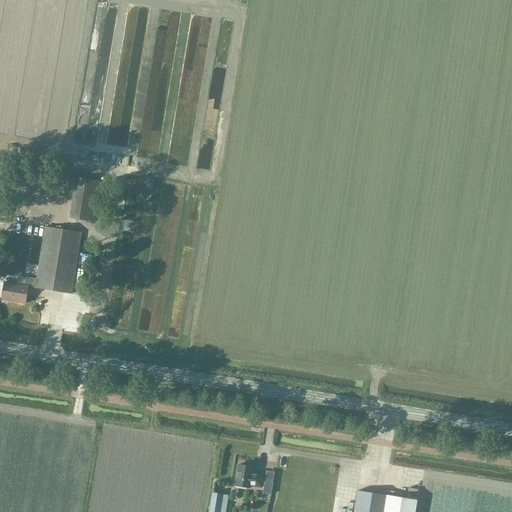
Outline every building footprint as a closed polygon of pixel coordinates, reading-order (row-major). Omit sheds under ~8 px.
[(96,222),(102,182),(76,178),(69,218),(96,222)] [(5,282),(2,300),(25,304),(28,286),(71,293),(82,233),(45,227),(36,279),(26,277),(17,275),(16,284),(5,282)] [(263,475),(256,474),(255,475),(252,474),(253,467),(250,467),(249,465),(247,464),(245,464),(242,464),(240,465),(238,465),(235,485),(249,488),(250,486),(261,488),(263,475)] [(384,511),(387,491),(385,491),(384,495),(357,491),(353,511),(384,511)] [(400,493),(387,491),(384,511),(415,511),(417,500),(399,497),(400,493)] [(219,511),(222,494),(212,493),(209,511),(219,511)]
